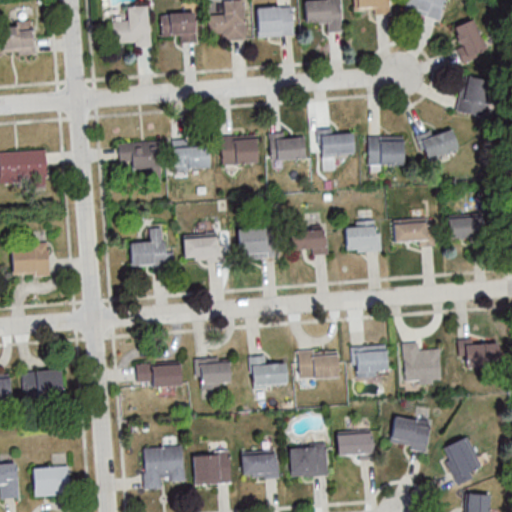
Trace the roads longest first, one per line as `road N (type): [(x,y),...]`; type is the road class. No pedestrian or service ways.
road 1 (residential): [(511,285),(0,325)]
road 2 (residential): [(109,511),(69,0)]
road 3 (residential): [(402,74),(0,104)]
